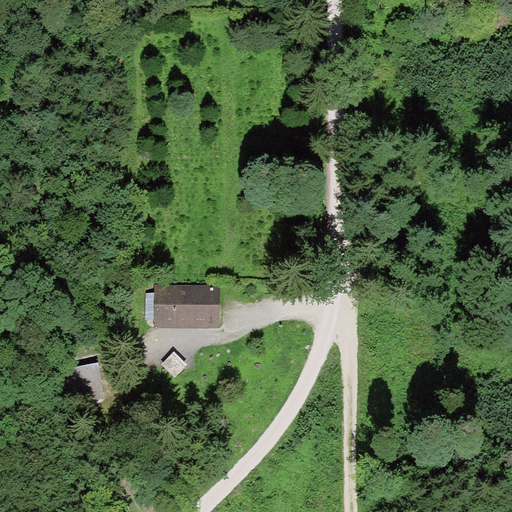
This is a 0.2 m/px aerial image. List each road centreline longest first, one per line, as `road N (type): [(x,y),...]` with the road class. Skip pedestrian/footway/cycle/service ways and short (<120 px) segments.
road 1 (track): [(333,0),(338,310),(288,417),(202,511)]
road 2 (track): [(338,310),(345,511)]
